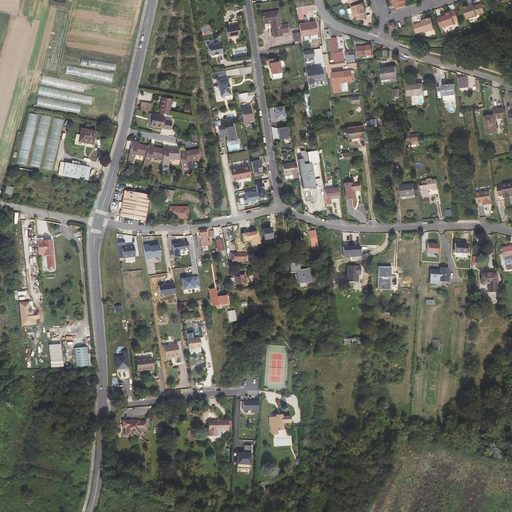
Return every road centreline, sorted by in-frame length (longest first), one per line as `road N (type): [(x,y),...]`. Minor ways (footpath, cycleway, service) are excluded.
road 1 (residential): [(278,209),(325,227),(511,233)]
road 2 (residential): [(153,0),(97,223)]
road 3 (residential): [(247,0),(278,209)]
road 4 (residential): [(97,223),(207,226),(278,209)]
road 5 (residential): [(97,223),(104,405)]
road 6 (residential): [(511,84),(376,39)]
road 7 (residential): [(104,405),(245,392)]
